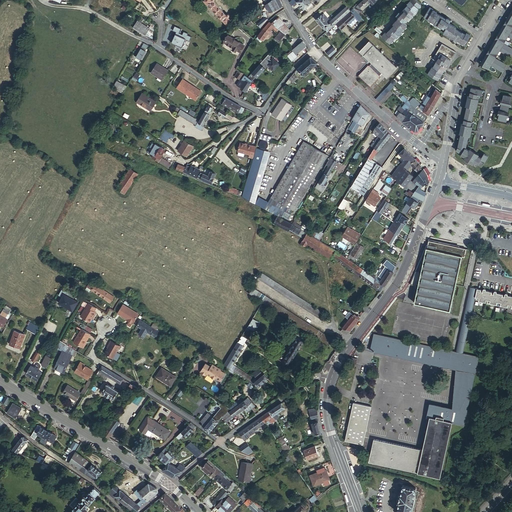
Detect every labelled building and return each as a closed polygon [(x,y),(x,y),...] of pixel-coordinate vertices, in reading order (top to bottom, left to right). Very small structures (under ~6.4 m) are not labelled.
[(205,0),(204,1),(227,25),(232,21),(228,17),(229,17),(229,16),(230,16),(229,15),(229,14),(228,13),(227,14),(226,14),(226,15),(214,2),(215,1),(215,0),(214,0),(205,0)] [(277,9),(282,6),(279,0),(271,0),(269,1),(265,4),(270,13),(277,9)] [(311,2),(309,0),(306,0),(301,5),(304,8),(311,2)] [(362,0),(358,4),(361,7),(363,9),(370,2),(372,0),(362,0)] [(387,34),(386,33),(385,32),(381,36),(389,43),(396,37),(399,35),(398,34),(406,25),(404,23),(410,16),(410,17),(413,14),(412,13),(421,5),(415,0),(409,0),(406,3),(408,4),(409,6),(401,14),(400,12),(399,12),(395,15),(398,18),(393,23),(394,25),(395,26),(387,34)] [(327,30),(354,6),(350,2),(331,20),(324,12),(322,14),(317,18),(325,27),(327,30)] [(409,6),(408,4),(400,12),(401,14),(409,6)] [(354,7),(336,23),(341,28),(347,22),(350,25),(351,25),(358,19),(359,19),(362,17),(354,7)] [(436,14),(437,12),(438,11),(431,7),(425,16),(435,23),(438,25),(439,25),(446,29),(445,32),(455,38),(454,39),(458,41),(458,40),(465,45),(471,36),(467,33),(466,34),(465,36),(455,30),(456,28),(457,27),(450,23),(452,20),(448,17),(447,18),(446,20),(436,14)] [(511,12),(510,16),(509,16),(504,24),(505,25),(501,31),(500,30),(495,39),(496,39),(493,46),(492,45),(487,53),(488,54),(484,60),(483,60),(480,65),(491,71),(493,66),(501,71),(506,64),(497,59),(502,51),(510,56),(511,52),(511,47),(506,44),(510,37),(511,37),(511,12)] [(258,24),(261,28),(268,21),(265,18),(258,24)] [(272,24),(278,29),(284,24),(279,18),(272,24)] [(138,20),(133,26),(145,35),(150,28),(138,20)] [(277,31),(278,29),(272,24),(270,22),(263,29),(259,35),(264,38),(268,32),(273,28),(277,31)] [(281,31),(286,35),(289,31),(284,24),(278,29),(281,31)] [(394,25),(386,33),(387,34),(395,26),(394,25)] [(189,35),(185,32),(184,35),(180,34),(182,30),(176,27),(174,31),(177,33),(172,43),(177,46),(176,47),(182,50),(187,40),(190,42),(192,38),(189,36),(189,35)] [(428,48),(437,33),(431,30),(423,45),(428,48)] [(279,43),(286,35),(281,31),(274,39),(279,43)] [(240,53),(245,45),(229,36),(225,44),(233,49),(233,50),(236,52),(237,51),(240,53)] [(368,37),(357,48),(370,61),(367,64),(366,62),(356,72),(369,84),(378,74),(377,73),(380,70),(385,75),(396,64),(368,37)] [(296,55),(306,46),(302,40),(292,49),(296,55)] [(435,67),(433,66),(432,66),(428,73),(438,80),(445,70),(456,52),(443,43),(433,58),(435,59),(434,62),(435,63),(437,64),(435,67)] [(148,46),(144,44),(137,57),(141,59),(148,46)] [(269,62),(269,54),(248,79),(251,81),(253,82),(266,68),(268,67),(274,72),(281,65),(273,58),(269,62)] [(310,57),(298,70),(304,75),(316,63),(310,57)] [(156,64),(151,73),(163,80),(168,71),(156,64)] [(235,78),(240,81),(243,76),(244,75),(238,72),(236,74),(237,74),(235,78)] [(243,76),(240,81),(237,85),(241,89),(248,79),(243,76)] [(183,79),(177,89),(195,101),(201,92),(183,79)] [(250,83),(251,81),(248,79),(241,89),(244,91),(247,88),(247,89),(251,84),(250,83)] [(113,87),(124,91),(127,85),(116,80),(113,87)] [(386,86),(376,98),(379,101),(384,95),(390,89),(386,86)] [(483,90),(471,87),(469,96),(468,96),(467,99),(469,99),(469,102),(466,101),(465,106),(467,106),(463,124),(462,124),(461,126),(463,127),(462,129),(460,129),(459,133),(461,134),(457,151),(462,153),(461,154),(462,154),(465,157),(464,158),(473,164),(474,162),(477,164),(478,164),(482,166),(488,156),(484,153),(481,158),(478,156),(479,154),(470,149),(469,150),(466,148),(468,140),(469,136),(470,136),(473,126),(471,126),(472,121),(474,113),(475,108),(476,108),(479,98),(477,98),(478,94),(480,95),(482,95),(483,90)] [(266,100),(270,94),(262,88),(259,91),(263,94),(261,97),(266,100)] [(388,98),(393,92),(390,89),(384,95),(388,98)] [(436,101),(441,91),(436,89),(434,93),(431,91),(428,95),(431,96),(431,98),(436,101)] [(142,94),(137,103),(150,111),(156,102),(142,94)] [(225,98),(219,95),(216,100),(237,112),(239,109),(243,110),(244,108),(225,98)] [(384,95),(379,101),(383,103),(388,98),(384,95)] [(434,104),(436,101),(431,98),(431,96),(428,95),(424,102),(426,103),(427,102),(428,103),(429,101),(434,104)] [(511,96),(504,95),(498,119),(507,121),(508,112),(509,105),(510,105),(511,96)] [(411,101),(406,96),(403,98),(406,102),(403,106),(410,111),(403,120),(416,129),(419,129),(427,115),(417,108),(417,107),(411,101)] [(290,103),(281,98),(271,115),(279,120),(290,103)] [(429,112),(434,104),(429,101),(428,103),(427,102),(426,103),(427,104),(426,106),(422,104),(420,106),(422,108),(425,109),(424,110),(429,112)] [(207,109),(198,123),(203,126),(210,115),(209,114),(213,108),(208,105),(206,108),(207,109)] [(363,125),(370,114),(361,105),(353,119),(363,125)] [(398,116),(403,120),(410,111),(403,106),(400,110),(401,111),(399,114),(398,116)] [(220,109),(218,113),(217,115),(223,119),(224,117),(226,114),(227,113),(220,109)] [(203,126),(198,123),(197,122),(198,121),(180,110),(177,113),(196,125),(195,126),(201,130),(204,126),(203,126)] [(162,117),(158,124),(168,130),(173,124),(162,117)] [(106,126),(104,130),(108,132),(110,128),(113,130),(116,126),(110,123),(108,127),(106,126)] [(387,131),(379,123),(375,127),(373,131),(376,134),(377,133),(378,134),(379,135),(374,140),(377,142),(387,131)] [(173,136),(165,131),(160,139),(166,143),(169,137),(172,139),(173,136)] [(378,150),(391,135),(387,131),(377,142),(375,145),(373,147),(367,158),(368,160),(369,159),(370,159),(371,158),(377,150),(378,150)] [(348,135),(345,141),(344,143),(343,145),(347,148),(353,138),(348,135)] [(193,146),(184,141),(177,151),(186,157),(193,146)] [(296,169),(314,179),(328,155),(304,141),(290,165),(296,169)] [(251,146),(239,143),(237,152),(248,155),(248,157),(253,158),(255,149),(256,147),(251,146)] [(151,153),(155,155),(160,147),(156,145),(151,153)] [(160,147),(155,155),(154,157),(153,156),(152,157),(165,165),(166,162),(160,158),(165,150),(160,147)] [(253,172),(261,174),(268,153),(255,149),(253,158),(251,163),(256,165),(253,172)] [(410,164),(415,159),(404,149),(397,156),(403,161),(392,176),(398,181),(405,171),(410,164)] [(367,158),(351,186),(364,195),(376,177),(370,173),(377,162),(371,158),(370,159),(369,159),(368,160),(367,158)] [(420,164),(415,159),(410,164),(417,170),(422,166),(420,164)] [(376,177),(383,166),(377,162),(370,173),(376,177)] [(248,175),(247,178),(259,181),(261,174),(253,172),(256,165),(251,163),(249,170),(248,175)] [(328,166),(318,183),(323,185),(334,166),(329,163),(327,166),(328,166)] [(249,170),(237,164),(235,171),(248,175),(249,170)] [(187,165),(184,171),(195,178),(198,173),(197,173),(190,169),(191,168),(187,165)] [(283,191),(296,169),(290,165),(277,187),(283,191)] [(130,168),(116,189),(124,194),(137,173),(130,168)] [(283,191),(277,201),(294,212),(314,179),(296,169),(283,191)] [(428,175),(424,169),(419,174),(416,178),(422,183),(424,181),(426,183),(428,184),(429,181),(428,175)] [(199,174),(198,177),(211,183),(215,173),(210,171),(208,176),(200,172),(199,174)] [(405,171),(398,181),(405,186),(413,176),(405,171)] [(247,178),(241,196),(254,200),(259,181),(247,178)] [(422,183),(416,178),(413,182),(419,186),(422,183)] [(323,185),(318,183),(317,182),(315,187),(322,191),(325,187),(323,185)] [(271,198),(277,201),(283,191),(277,187),(271,198)] [(423,200),(425,196),(416,191),(415,192),(414,193),(413,194),(420,198),(423,200)] [(377,195),(371,192),(366,200),(375,206),(380,197),(377,195)] [(414,207),(420,198),(413,194),(411,197),(402,210),(405,212),(410,204),(414,207)] [(258,196),(255,204),(265,208),(268,200),(258,196)] [(338,206),(343,209),(348,200),(349,199),(345,196),(338,206)] [(377,211),(382,214),(385,208),(387,208),(390,203),(384,199),(377,211)] [(405,224),(409,219),(399,213),(396,219),(404,224),(405,224)] [(285,227),(288,222),(277,216),(274,223),(288,231),(289,230),(285,227)] [(394,222),(402,227),(404,224),(396,219),(394,222)] [(292,225),(288,222),(285,227),(289,230),(303,238),(301,243),(306,246),(307,244),(331,259),(333,257),(380,290),(384,285),(380,282),(336,251),(295,227),(292,225)] [(397,235),(402,227),(394,222),(389,229),(397,235)] [(360,235),(347,227),(341,236),(354,245),(360,235)] [(322,232),(314,229),(312,234),(320,238),(322,232)] [(392,244),(397,235),(389,229),(383,239),(392,244)] [(356,243),(349,254),(357,259),(364,247),(356,243)] [(426,247),(416,302),(450,308),(460,254),(426,247)] [(388,269),(380,282),(384,285),(393,272),(392,271),(388,269)] [(324,313),(262,273),(259,278),(320,318),(324,313)] [(114,296),(94,284),(91,289),(110,302),(114,296)] [(246,291),(328,345),(331,339),(249,285),(246,291)] [(480,290),(476,289),(475,294),(474,298),(477,299),(477,301),(484,303),(485,301),(489,302),(488,304),(496,305),(496,303),(500,304),(499,306),(506,308),(507,305),(511,306),(510,309),(511,309),(511,297),(507,296),(507,295),(506,295),(506,294),(505,294),(504,295),(503,297),(502,296),(502,295),(496,293),(495,292),(494,292),(493,293),(492,294),(491,294),(491,292),(485,291),(485,290),(484,290),(483,289),(482,290),(481,292),(480,291),(480,290)] [(130,290),(126,297),(131,300),(135,293),(130,290)] [(62,292),(57,302),(73,310),(78,300),(62,292)] [(475,294),(468,292),(464,308),(471,310),(474,298),(475,294)] [(95,307),(87,302),(79,315),(87,320),(89,317),(91,317),(95,311),(93,310),(95,307)] [(118,313),(127,318),(129,320),(128,321),(133,324),(139,314),(123,304),(118,313)] [(471,310),(464,308),(454,352),(461,354),(471,310)] [(10,314),(8,313),(3,310),(0,315),(8,319),(10,315),(10,314)] [(355,323),(360,316),(358,315),(357,316),(355,314),(354,315),(353,314),(349,319),(355,323)] [(253,318),(250,325),(256,328),(259,322),(253,318)] [(342,328),(350,329),(355,323),(349,319),(342,328)] [(141,320),(137,325),(155,336),(157,332),(154,330),(155,328),(141,320)] [(26,329),(36,334),(39,327),(30,322),(26,329)] [(90,333),(81,328),(73,342),(83,347),(85,345),(85,343),(90,333)] [(26,334),(15,330),(10,344),(21,348),(26,334)] [(378,335),(377,340),(392,343),(392,346),(376,344),(374,351),(426,363),(427,359),(462,362),(460,371),(451,409),(428,404),(425,416),(428,416),(450,421),(461,424),(476,357),(461,354),(454,352),(378,335)] [(241,336),(224,364),(230,368),(244,346),(243,345),(246,339),(241,336)] [(299,338),(283,362),(288,366),(304,341),(299,338)] [(112,341),(109,347),(105,353),(113,358),(120,346),(112,341)] [(73,355),(63,350),(55,367),(65,372),(73,355)] [(37,352),(32,360),(35,362),(40,354),(37,352)] [(45,361),(43,365),(47,367),(52,358),(46,355),(44,360),(45,361)] [(427,359),(426,363),(460,371),(462,362),(427,359)] [(178,360),(174,366),(180,370),(183,364),(178,360)] [(75,371),(88,379),(93,371),(84,366),(85,365),(81,362),(75,371)] [(212,365),(206,362),(201,371),(206,374),(207,373),(215,378),(221,368),(213,363),(212,365)] [(31,365),(26,373),(38,380),(42,372),(31,365)] [(124,379),(102,366),(97,374),(107,380),(109,376),(121,383),(124,379)] [(159,380),(169,386),(175,377),(161,368),(156,376),(160,379),(159,380)] [(258,387),(268,378),(264,374),(258,379),(254,382),(258,387)] [(132,395),(138,387),(132,383),(128,389),(130,390),(128,393),(132,395)] [(103,391),(107,394),(110,396),(114,398),(119,391),(114,388),(114,387),(113,385),(112,387),(107,384),(103,391)] [(80,393),(68,386),(63,393),(76,400),(80,393)] [(137,403),(143,396),(137,392),(132,399),(137,403)] [(245,394),(238,400),(241,403),(248,398),(245,394)] [(254,406),(256,405),(252,401),(251,402),(248,398),(241,403),(239,404),(243,409),(249,404),(251,407),(253,405),(254,406)] [(238,400),(230,406),(233,410),(239,404),(241,403),(238,400)] [(352,401),(343,439),(360,443),(369,405),(352,401)] [(22,408),(14,402),(8,411),(17,417),(22,408)] [(285,408),(282,402),(269,411),(273,416),(285,408)] [(229,411),(222,417),(226,422),(243,409),(239,404),(233,410),(230,412),(229,411)] [(243,409),(246,413),(254,406),(253,405),(251,407),(249,404),(243,409)] [(207,411),(199,420),(201,422),(201,424),(209,416),(211,417),(210,419),(211,419),(213,417),(218,421),(207,411)] [(269,411),(261,417),(265,423),(269,420),(271,423),(276,419),(273,416),(269,411)] [(316,435),(322,433),(317,417),(317,415),(317,411),(316,411),(309,413),(316,435)] [(171,412),(168,417),(174,420),(177,415),(171,412)] [(209,416),(201,424),(201,425),(209,432),(218,421),(213,417),(211,419),(210,419),(211,417),(209,416)] [(415,472),(437,477),(450,421),(428,416),(420,450),(415,472)] [(261,417),(240,432),(245,439),(258,429),(257,428),(265,423),(261,417)] [(120,422),(116,419),(111,425),(116,428),(120,422)] [(170,431),(153,420),(148,428),(165,439),(170,431)] [(191,422),(177,437),(179,439),(184,434),(186,436),(196,426),(192,423),(191,422)] [(43,436),(47,430),(38,425),(34,431),(37,433),(43,436)] [(111,425),(104,435),(109,437),(116,428),(111,425)] [(57,436),(47,430),(43,436),(40,441),(46,444),(48,440),(53,442),(57,436)] [(28,440),(24,437),(23,437),(13,452),(18,455),(28,440)] [(282,437),(277,440),(281,446),(286,442),(282,437)] [(372,439),(366,461),(415,472),(420,450),(372,439)] [(80,445),(74,441),(70,447),(76,451),(80,445)] [(203,453),(190,442),(186,447),(198,457),(203,453)] [(246,456),(253,450),(247,442),(240,447),(246,456)] [(288,445),(286,442),(281,446),(286,452),(292,449),(289,445),(288,445)] [(315,446),(304,450),(308,460),(319,455),(315,446)] [(76,451),(70,447),(67,453),(70,455),(66,460),(69,462),(69,463),(76,452),(76,451)] [(158,456),(167,465),(171,460),(167,456),(169,454),(167,453),(169,451),(166,448),(158,456)] [(76,452),(69,463),(84,473),(94,480),(96,476),(98,477),(101,472),(92,464),(87,471),(82,468),(83,465),(85,466),(88,462),(76,452)] [(53,459),(48,455),(42,465),(48,468),(53,459)] [(167,465),(162,469),(173,476),(177,475),(186,467),(179,464),(176,467),(172,464),(176,460),(174,458),(171,460),(167,465)] [(217,467),(208,459),(206,462),(215,469),(217,467)] [(219,472),(221,470),(217,467),(215,469),(206,462),(202,467),(214,478),(219,472)] [(242,462),(240,470),(242,470),(240,479),(249,481),(253,464),(242,462)] [(329,479),(325,470),(310,475),(314,485),(329,479)] [(228,489),(230,490),(232,488),(230,486),(232,483),(219,472),(214,478),(228,489)] [(115,496),(135,511),(158,491),(157,488),(148,482),(140,490),(145,496),(141,499),(137,502),(120,490),(115,496)] [(416,488),(403,485),(401,494),(400,494),(398,503),(399,503),(397,511),(410,511),(412,506),(413,506),(415,497),(414,496),(416,488)] [(115,486),(110,492),(115,496),(120,490),(115,486)] [(101,492),(96,487),(87,497),(86,496),(86,495),(85,495),(84,496),(84,497),(84,498),(74,509),(75,510),(73,511),(86,511),(89,509),(86,507),(101,492)] [(198,496),(202,490),(199,487),(194,493),(198,496)] [(141,499),(145,496),(140,490),(138,488),(134,491),(141,499)] [(222,499),(228,493),(224,490),(213,503),(216,506),(222,499)] [(250,496),(245,492),(240,497),(245,502),(250,496)] [(165,493),(160,498),(176,511),(178,511),(181,509),(184,511),(185,510),(182,508),(181,508),(165,493)] [(265,511),(250,496),(245,502),(254,511),(265,511)] [(229,497),(225,501),(233,508),(237,504),(229,497)] [(225,501),(222,499),(216,506),(222,511),(229,511),(233,508),(225,501)] [(307,508),(308,507),(304,503),(303,504),(302,503),(294,511),(293,510),(291,511),(289,511),(288,511),(302,511),(307,508)]
